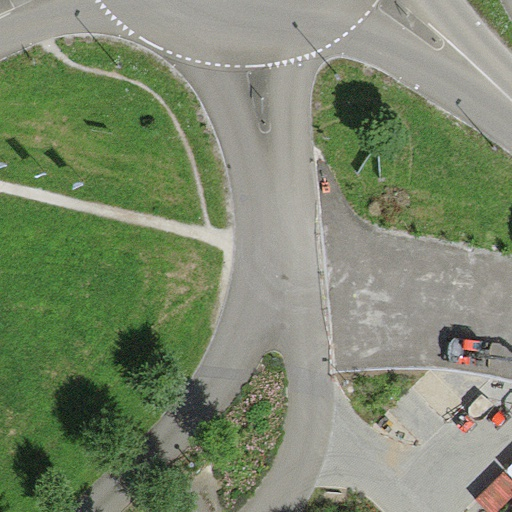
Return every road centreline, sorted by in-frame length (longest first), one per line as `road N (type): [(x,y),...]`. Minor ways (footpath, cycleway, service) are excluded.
road 1 (residential): [(275,303),(256,28)]
road 2 (tertiary): [(511,109),(373,0)]
